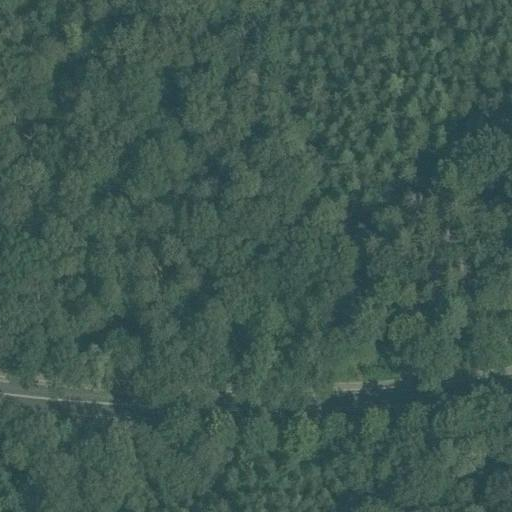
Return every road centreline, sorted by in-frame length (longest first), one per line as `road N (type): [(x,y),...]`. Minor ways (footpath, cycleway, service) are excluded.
road 1 (primary): [(511,392),(384,407),(210,409),(0,392)]
road 2 (track): [(260,0),(384,407)]
